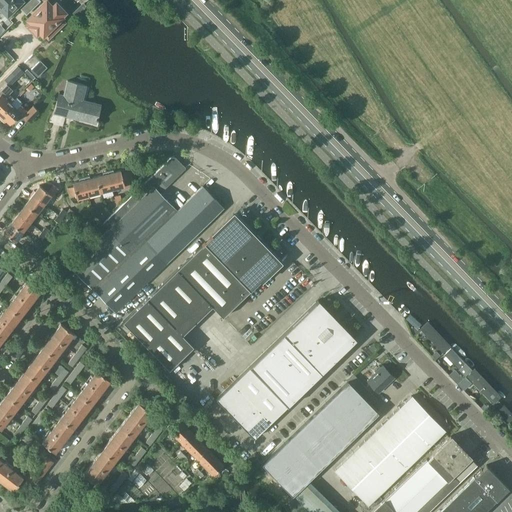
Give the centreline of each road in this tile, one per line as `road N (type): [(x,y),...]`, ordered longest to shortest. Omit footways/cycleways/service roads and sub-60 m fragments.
road 1 (residential): [(511,452),(234,165),(174,138),(28,161)]
road 2 (primary): [(187,0),(511,334)]
road 3 (primary): [(511,318),(203,0)]
road 4 (residential): [(30,511),(130,377)]
road 5 (residential): [(130,377),(145,381),(234,467)]
